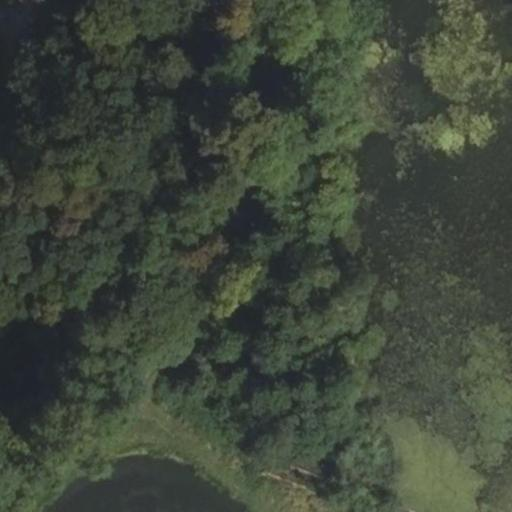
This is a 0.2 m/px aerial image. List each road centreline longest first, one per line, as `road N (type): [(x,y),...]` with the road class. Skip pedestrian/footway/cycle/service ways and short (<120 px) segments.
road 1 (track): [(304,511),(142,349),(187,158),(197,0)]
road 2 (track): [(142,349),(95,376),(24,442),(0,477)]
road 3 (tertiary): [(53,0),(0,131)]
